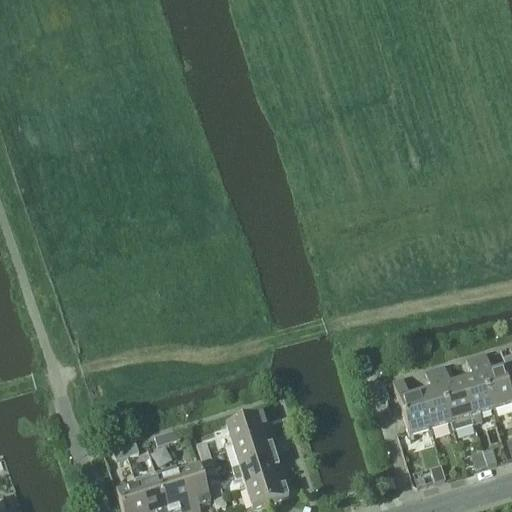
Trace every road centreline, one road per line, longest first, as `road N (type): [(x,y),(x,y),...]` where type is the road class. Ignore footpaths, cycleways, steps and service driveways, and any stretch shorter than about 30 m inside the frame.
road 1 (track): [(511,288),(219,357),(142,359),(54,377)]
road 2 (track): [(54,377),(0,203)]
road 3 (unclassified): [(54,377),(95,511)]
